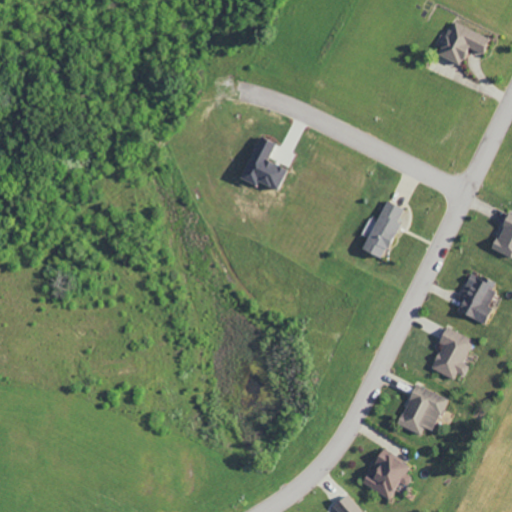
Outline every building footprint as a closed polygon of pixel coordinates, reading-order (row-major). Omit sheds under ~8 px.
[(437,54),(458,63),(465,46),(481,53),(488,37),(451,21),(437,54)] [(289,170),(266,160),(273,143),(257,136),(240,176),(280,193),(289,170)] [(402,208),(385,200),(376,221),(369,217),(362,234),(366,236),(360,249),(381,259),(397,221),(402,208)] [(490,248),(511,258),(511,214),(507,212),(490,248)] [(456,310),(486,324),(493,310),(486,306),(497,284),(485,277),(483,280),(470,274),(460,294),(463,296),(456,310)] [(473,340),(445,326),(437,341),(442,344),(431,368),(452,379),(456,372),(463,376),(468,366),(462,362),(473,340)] [(420,434),(422,428),(432,432),(446,397),(413,384),(397,425),(420,434)] [(387,498),(398,481),(406,486),(411,476),(403,472),(407,466),(389,456),(391,452),(382,446),(374,460),(375,460),(362,483),(387,498)] [(361,511),(347,493),(332,505),(337,511),(361,511)]
